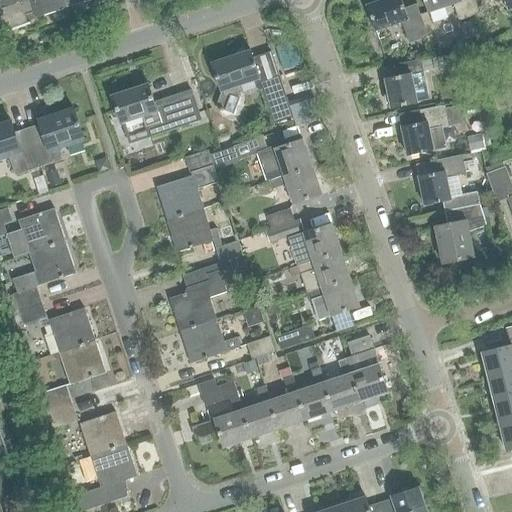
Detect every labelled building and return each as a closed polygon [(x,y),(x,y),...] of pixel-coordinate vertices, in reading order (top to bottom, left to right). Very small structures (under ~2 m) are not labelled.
[(28,0),(0,0),(0,7),(0,8),(0,7),(0,25),(2,32),(0,32),(0,33),(29,24),(29,23),(26,24),(23,16),(32,13),(28,0)] [(65,0),(28,0),(32,13),(34,18),(67,7),(65,0)] [(427,37),(424,29),(416,4),(404,8),(400,0),(380,0),(366,5),(375,31),(400,22),(407,35),(410,43),(427,37)] [(459,21),(479,14),(473,0),(423,0),(428,13),(453,4),(459,21)] [(511,0),(502,0),(507,12),(511,9),(511,0)] [(459,25),(463,36),(472,33),(469,22),(459,25)] [(240,86),(258,80),(274,124),(293,117),(271,52),(253,58),(250,50),(211,64),(221,93),(220,93),(215,107),(232,114),(238,98),(236,93),(242,91),(240,86)] [(426,84),(423,73),(421,60),(397,65),(399,76),(384,79),(391,109),(417,103),(414,87),(426,84)] [(149,138),(201,120),(191,92),(155,104),(148,84),(111,97),(121,124),(142,117),(149,138)] [(457,106),(444,109),(444,106),(420,111),(423,123),(401,128),(407,156),(434,151),(434,150),(446,148),(441,128),(461,123),(457,106)] [(27,128),(40,167),(63,160),(59,147),(83,139),(73,108),(37,121),(38,124),(27,128)] [(15,176),(40,167),(27,128),(14,132),(10,121),(0,124),(0,159),(9,156),(15,176)] [(470,137),(473,151),(484,148),(483,145),(488,144),(486,133),(470,137)] [(302,139),(274,149),(273,146),(256,152),(266,183),(269,182),(283,177),(312,168),(302,139)] [(234,147),(210,154),(214,169),(239,162),(234,147)] [(156,187),(166,220),(202,208),(197,189),(218,182),(214,169),(210,154),(208,150),(184,157),(190,177),(156,187)] [(446,177),(465,173),(461,155),(437,161),(439,172),(418,177),(424,207),(431,205),(443,203),(444,212),(479,205),(476,191),(450,198),(446,181),(446,177)] [(486,171),(484,156),(473,158),(476,173),(486,171)] [(511,184),(505,167),(486,175),(497,203),(507,199),(511,211),(511,184)] [(321,195),(312,168),(283,177),(269,182),(272,190),(286,185),(293,205),(321,195)] [(51,187),(61,184),(56,170),(46,173),(51,187)] [(43,176),(33,179),(38,194),(47,191),(43,176)] [(485,225),(479,205),(444,212),(447,224),(435,226),(442,265),(473,257),(468,232),(485,225)] [(490,206),(481,209),(484,219),(493,216),(490,206)] [(0,209),(0,225),(13,222),(8,207),(0,209)] [(29,253),(64,241),(53,208),(17,220),(29,253)] [(202,208),(166,220),(176,252),(212,241),(219,263),(229,260),(242,257),(237,242),(221,246),(216,228),(209,230),(202,208)] [(266,217),(270,229),(294,220),(289,209),(266,217)] [(299,219),(294,220),(270,229),(264,231),(269,244),(303,232),(299,219)] [(288,239),(291,247),(297,266),(340,252),(331,225),(288,239)] [(75,274),(64,241),(29,253),(35,271),(12,279),(16,293),(12,294),(18,312),(41,304),(36,287),(75,274)] [(349,279),(340,252),(297,266),(300,275),(306,293),(349,279)] [(219,263),(182,276),(187,289),(184,294),(182,295),(169,299),(180,332),(215,320),(208,297),(225,292),(223,286),(235,283),(229,260),(219,263)] [(349,279),(306,293),(309,301),(311,301),(318,321),(358,308),(349,279)] [(18,312),(22,325),(46,317),(41,304),(18,312)] [(58,353),(94,341),(84,308),(48,320),(58,353)] [(190,364),(226,352),(239,347),(236,338),(223,342),(215,320),(180,332),(190,364)] [(279,349),(314,337),(310,326),(275,338),(279,349)] [(487,377),(511,370),(511,353),(511,350),(511,349),(511,326),(506,328),(510,345),(481,353),(487,377)] [(359,402),(387,392),(378,365),(379,365),(369,336),(346,343),(353,363),(360,366),(362,370),(352,373),(350,374),(359,402)] [(274,352),(269,337),(246,344),(251,360),(256,358),(267,355),(274,352)] [(105,373),(94,341),(58,353),(69,385),(105,373)] [(267,355),(256,358),(258,366),(269,362),(267,355)] [(350,374),(352,373),(346,358),(337,362),(342,376),(324,382),(324,383),(322,384),(332,411),(359,402),(350,374)] [(291,377),(288,368),(278,372),(281,381),(291,377)] [(305,420),(332,411),(322,384),(324,383),(324,382),(319,368),(310,371),(315,386),(296,392),(305,420)] [(511,370),(487,377),(493,402),(511,397),(511,370)] [(305,420),(296,392),(291,377),(283,380),(288,395),(269,401),(278,429),(305,420)] [(203,407),(213,404),(228,399),(231,409),(212,415),(214,420),(213,420),(223,448),(251,439),(241,411),(242,410),(233,381),(214,388),(212,380),(195,386),(203,407)] [(65,386),(40,394),(46,412),(71,403),(65,386)] [(251,439),(278,429),(269,401),(264,387),(256,390),(260,404),(242,410),(241,411),(251,439)] [(511,397),(493,402),(500,426),(511,423),(511,397)] [(79,425),(89,457),(125,445),(114,413),(79,425)] [(511,423),(500,426),(506,451),(511,449),(511,423)] [(136,478),(125,445),(89,457),(100,488),(71,498),(75,511),(83,511),(126,498),(121,483),(136,478)] [(379,504),(382,511),(425,511),(418,489),(391,497),(392,500),(379,504)] [(364,499),(337,508),(338,511),(382,511),(379,504),(367,508),(364,499)]
